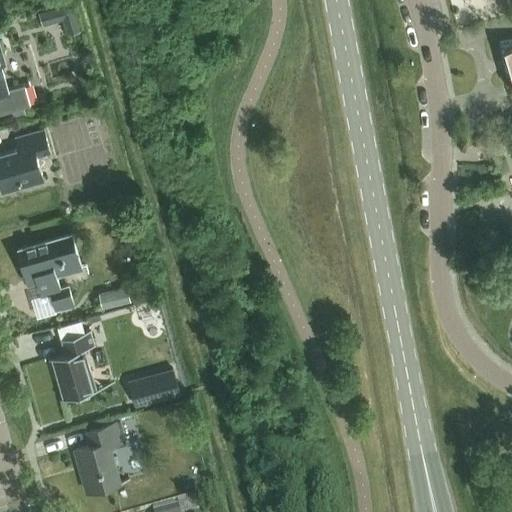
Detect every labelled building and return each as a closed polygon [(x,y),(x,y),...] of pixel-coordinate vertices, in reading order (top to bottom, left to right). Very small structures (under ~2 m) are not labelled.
[(511,73),(511,39),(502,42),(505,60),(508,60),(511,73)] [(28,85),(8,90),(0,64),(5,63),(0,45),(0,111),(32,102),(28,85)] [(37,156),(51,152),(44,129),(14,138),(17,148),(0,153),(0,184),(2,192),(44,180),(37,156)] [(70,282),(59,286),(55,272),(79,265),(79,266),(81,266),(72,233),(18,248),(27,281),(28,280),(28,279),(36,277),(41,298),(53,294),(57,308),(75,302),(70,282)] [(131,300),(127,284),(99,290),(103,306),(131,300)] [(94,345),(89,329),(82,331),(79,318),(59,324),(62,337),(60,337),(60,339),(62,338),(66,352),(49,357),(60,398),(114,383),(114,381),(94,387),(83,348),(94,345)] [(149,373),(157,399),(180,393),(173,366),(149,373)] [(86,490),(129,478),(129,477),(119,479),(109,447),(121,443),(115,422),(86,431),(90,443),(74,448),(86,490)]
